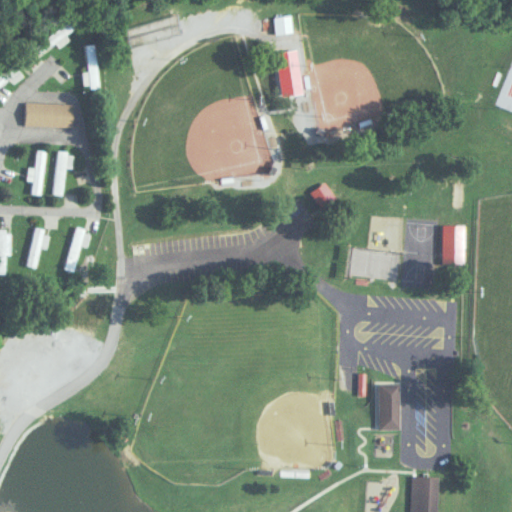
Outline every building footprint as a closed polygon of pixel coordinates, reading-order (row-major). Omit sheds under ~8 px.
[(273,33),(291,30),(289,13),(271,15),(273,33)] [(73,27),(67,18),(35,42),(41,51),(73,27)] [(85,43),(86,71),(81,71),(82,86),(97,85),(94,42),(85,43)] [(0,84),(21,73),(14,59),(0,67),(0,84)] [(297,62),(277,63),(279,88),(299,87),(297,62)] [(22,124),(70,124),(71,101),(23,101),(22,124)] [(25,178),(30,178),(28,192),(39,193),(45,148),(34,147),(32,165),(27,165),(25,178)] [(70,166),(72,150),(55,148),(51,193),(62,194),(64,166),(70,166)] [(73,221),(88,226),(72,271),(57,265),(73,221)] [(464,223),(441,223),(441,267),(464,267),(464,223)] [(39,245),(45,246),(47,228),(31,225),(25,265),(36,267),(39,245)] [(4,252),(9,252),(9,228),(0,228),(0,273),(4,273),(4,252)] [(378,428),(398,428),(398,382),(378,382),(378,428)] [(436,511),(438,475),(410,475),(408,511),(436,511)]
